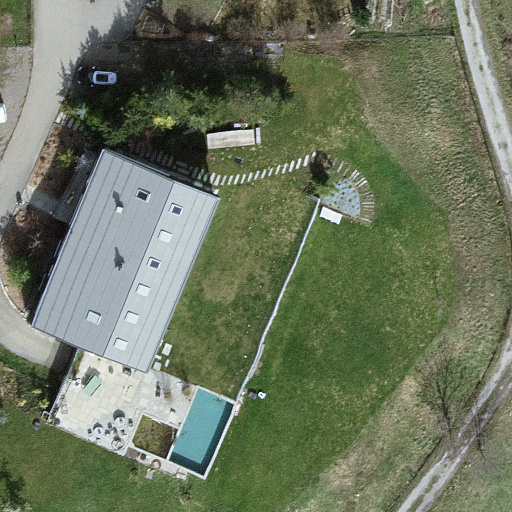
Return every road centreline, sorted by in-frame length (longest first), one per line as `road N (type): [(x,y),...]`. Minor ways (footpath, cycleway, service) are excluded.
road 1 (track): [(511,339),(453,447),(400,511)]
road 2 (track): [(468,0),(511,177)]
